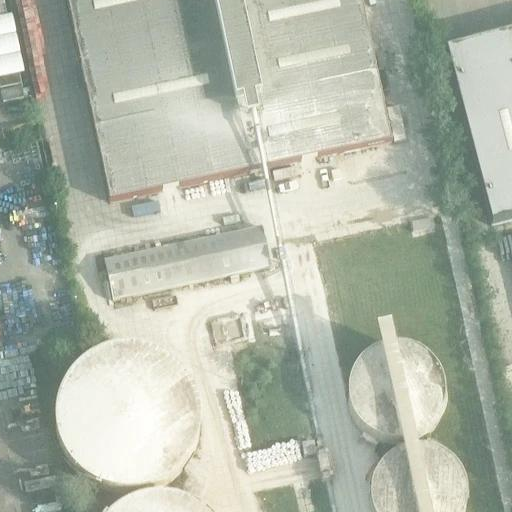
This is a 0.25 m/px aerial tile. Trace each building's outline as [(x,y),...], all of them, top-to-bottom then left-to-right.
[(391,145),(360,0),(65,0),(109,205),(391,145)] [(511,34),(445,52),(491,228),(511,222),(511,34)] [(18,75),(0,78),(0,89),(21,85),(18,75)] [(21,88),(0,93),(3,104),(23,99),(21,88)] [(262,229),(105,263),(113,302),(271,269),(262,229)] [(201,426),(201,424),(200,410),(196,397),(190,385),(186,379),(180,372),(168,362),(159,357),(152,354),(144,352),(130,350),(116,351),(101,355),(94,358),(87,362),(75,372),(66,383),(59,396),(57,403),(55,410),(53,423),(55,439),(58,451),(64,463),(73,475),(84,484),(90,489),(97,492),(111,497),(125,499),(139,498),(154,494),(167,487),(172,484),(179,478),(189,466),(196,453),(200,440),(201,426)] [(446,402),(446,401),(445,393),(443,384),(438,375),(433,368),(426,362),(417,357),(409,354),(399,352),(392,352),(380,355),(371,359),(363,365),(356,373),(351,382),(348,391),(347,401),(347,409),(350,418),(354,427),(360,435),(367,442),(377,447),(384,450),(394,451),(401,451),(412,448),(422,444),(429,438),(436,431),(441,422),(444,413),(446,402)] [(466,511),(468,504),(468,503),(467,493),(464,484),(459,475),(452,467),(444,460),(434,456),(422,454),(416,453),(408,454),(398,458),(389,463),(381,470),(377,476),(372,485),(369,495),(369,504),(369,511),(466,511)] [(201,511),(197,509),(184,503),(173,500),(159,498),(145,500),(133,503),(121,509),(115,511),(201,511)]
